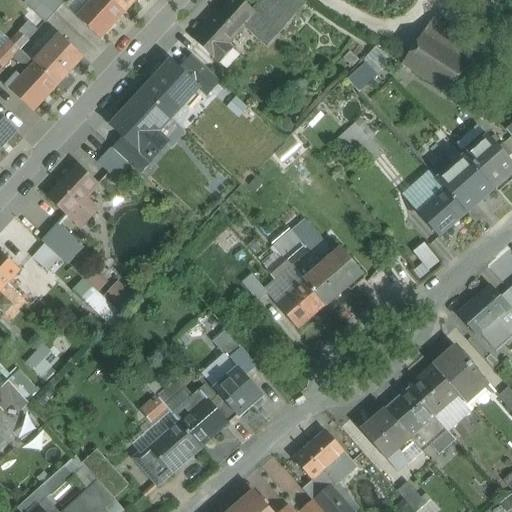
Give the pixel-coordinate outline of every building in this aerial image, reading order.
[(54,14),(38,0),(27,0),(24,4),(45,24),(54,14)] [(64,4),(59,0),(38,0),(54,14),(64,4)] [(69,0),(65,5),(78,17),(93,0),(69,0)] [(93,0),(78,17),(77,18),(101,40),(126,13),(111,0),(93,0)] [(111,0),(126,13),(137,0),(111,0)] [(241,0),(229,0),(206,25),(228,46),(245,28),(257,14),(253,11),(241,0)] [(303,0),(263,0),(253,11),(257,14),(245,28),(267,47),(307,3),(303,0)] [(482,49),(432,17),(401,64),(451,97),(482,49)] [(29,22),(11,42),(20,50),(38,31),(29,22)] [(206,25),(192,40),(219,64),(232,50),(228,46),(206,25)] [(83,59),(51,30),(27,56),(34,63),(59,86),(83,59)] [(9,40),(0,49),(0,66),(3,68),(20,50),(11,42),(9,40)] [(34,63),(9,91),(34,113),(59,86),(34,63)] [(365,66),(349,80),(359,91),(375,77),(365,66)] [(182,95),(161,75),(132,106),(153,126),(182,95)] [(0,148),(16,131),(0,116),(0,148)] [(352,156),(361,149),(357,144),(366,136),(370,140),(376,136),(361,119),(337,139),(352,156)] [(370,140),(366,136),(357,144),(361,149),(373,163),(383,154),(370,140)] [(499,149),(488,137),(466,157),(494,190),(511,174),(511,163),(506,157),(499,149)] [(140,161),(119,140),(98,160),(119,181),(140,161)] [(510,153),(503,145),(499,149),(506,157),(510,153)] [(466,157),(438,181),(445,190),(467,214),(494,190),(466,157)] [(78,166),(48,197),(69,217),(99,186),(78,166)] [(418,214),(445,190),(438,181),(429,171),(401,195),(418,214)] [(467,214),(445,190),(418,214),(439,238),(467,214)] [(82,230),(64,249),(79,262),(97,244),(82,230)] [(272,245),(283,258),(299,244),(300,243),(289,230),(272,245)] [(426,243),(412,253),(427,272),(441,261),(426,243)] [(299,244),(283,258),(291,267),(307,253),(299,244)] [(267,271),(283,258),(272,245),(256,258),(267,271)] [(0,250),(0,292),(21,269),(0,250)] [(332,257),(304,282),(326,307),(354,282),(332,257)] [(283,258),(267,271),(275,280),(291,267),(283,258)] [(269,294),(252,274),(242,283),(259,303),(269,294)] [(304,282),(277,305),(298,330),(326,307),(304,282)] [(491,287),(458,316),(478,338),(481,335),(499,319),(510,309),(501,298),(491,287)] [(511,296),(508,292),(501,298),(510,309),(499,319),(511,332),(511,330),(511,296)] [(511,333),(511,332),(499,319),(481,335),(497,353),(511,340),(511,333)] [(241,348),(225,330),(212,341),(228,360),(241,348)] [(26,362),(41,377),(59,358),(44,343),(26,362)] [(456,348),(434,368),(459,396),(464,403),(487,383),(456,348)] [(158,398),(169,389),(148,365),(137,375),(158,398)] [(262,398),(237,368),(214,389),(224,401),(238,416),(239,418),(262,398)] [(459,396),(434,369),(410,390),(434,417),(459,396)] [(9,379),(28,399),(38,390),(19,370),(9,379)] [(178,381),(175,383),(184,394),(167,409),(178,422),(194,409),(190,404),(198,397),(202,402),(206,398),(200,390),(192,397),(178,381)] [(8,382),(0,389),(0,409),(12,398),(22,408),(28,403),(8,382)] [(169,389),(158,398),(167,409),(184,394),(175,383),(169,389)] [(511,393),(508,389),(498,398),(511,414),(511,393)] [(434,417),(410,390),(386,411),(410,439),(434,417)] [(206,398),(202,402),(198,397),(190,404),(194,409),(178,422),(200,448),(201,448),(229,424),(215,408),(206,398)] [(167,409),(157,399),(144,411),(153,421),(167,409)] [(238,416),(224,401),(215,408),(229,424),(238,416)] [(122,443),(132,435),(147,420),(138,409),(112,432),(122,443)] [(410,439),(386,411),(362,432),(386,460),(398,449),(406,458),(418,448),(410,439)] [(200,448),(178,422),(151,447),(173,472),(200,448)] [(326,431),(294,459),(313,481),(345,453),(326,431)] [(148,453),(132,435),(122,443),(137,462),(148,453)] [(406,458),(398,449),(386,460),(399,475),(411,464),(406,458)] [(345,453),(313,481),(320,490),(331,482),(333,485),(355,466),(345,453)] [(76,457),(18,509),(20,511),(31,511),(37,507),(46,499),(72,475),(86,491),(97,481),(76,457)] [(86,491),(62,511),(57,511),(46,499),(37,507),(41,511),(99,511),(103,508),(106,511),(125,511),(97,481),(86,491)] [(417,511),(425,506),(409,486),(400,493),(414,511),(417,511)] [(336,506),(324,492),(313,502),(322,511),(354,511),(344,499),(336,506)] [(269,511),(254,494),(233,511),(269,511)] [(425,506),(417,511),(439,511),(440,511),(432,501),(425,506)] [(319,511),(313,502),(304,508),(306,511),(319,511)]
